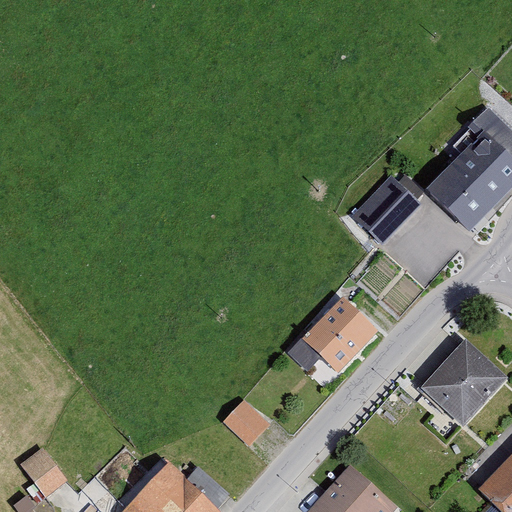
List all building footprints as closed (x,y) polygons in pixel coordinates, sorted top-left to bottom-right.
[(467,229),(511,181),(511,141),(491,122),(426,191),(467,229)] [(378,240),(410,204),(389,186),(357,222),(378,240)] [(337,374),(372,337),(340,306),(305,343),(337,374)] [(465,341),(420,391),(462,429),(507,379),(465,341)] [(251,444),(273,420),(245,396),(224,420),(251,444)] [(26,467),(42,496),(61,486),(44,457),(26,467)] [(511,511),(511,459),(483,490),(506,511),(511,511)] [(213,511),(225,499),(186,463),(140,511),(213,511)] [(391,511),(393,510),(348,469),(308,511),(391,511)]
